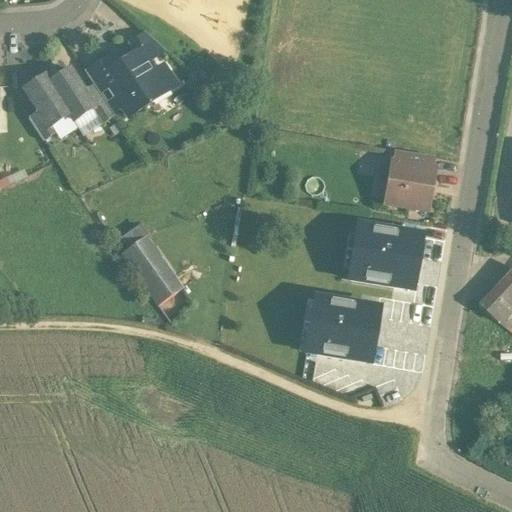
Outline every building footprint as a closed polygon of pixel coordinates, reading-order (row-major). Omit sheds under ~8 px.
[(144,36),(127,47),(133,57),(136,55),(143,65),(163,52),(144,36)] [(133,57),(116,68),(110,59),(95,68),(108,88),(107,89),(127,119),(150,104),(149,101),(173,86),(161,68),(150,76),(143,65),(136,55),(133,57)] [(108,88),(95,68),(84,75),(92,87),(97,95),(107,89),(108,88)] [(82,94),(67,72),(48,85),(47,85),(68,117),(67,117),(72,124),(91,112),(93,111),(82,94)] [(68,117),(47,85),(48,85),(43,78),(23,91),(37,113),(48,130),(50,129),(67,117),(68,117)] [(97,95),(92,87),(82,94),(93,111),(91,112),(101,127),(112,119),(97,95)] [(48,130),(37,113),(27,120),(43,143),(54,136),(50,129),(48,130)] [(431,159),(395,154),(393,165),(429,171),(431,159)] [(393,165),(391,165),(384,207),(426,213),(433,172),(429,171),(393,165)] [(118,241),(127,253),(146,240),(148,238),(139,226),(118,241)] [(412,292),(420,239),(357,230),(349,283),(412,292)] [(181,291),(146,240),(127,253),(121,257),(128,267),(157,308),(181,291)] [(511,275),(480,309),(495,323),(499,325),(511,310),(511,275)] [(377,311),(315,302),(307,355),(369,365),(377,311)]
